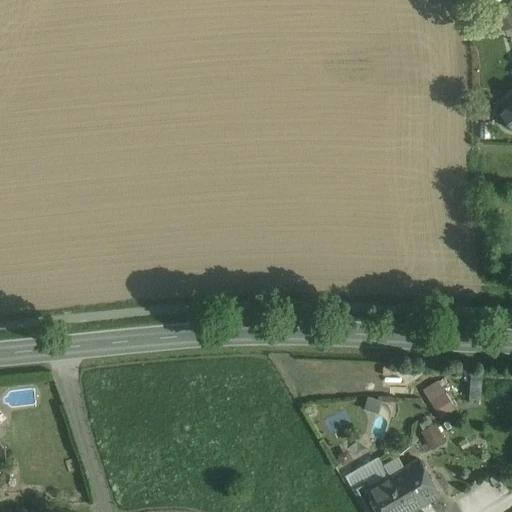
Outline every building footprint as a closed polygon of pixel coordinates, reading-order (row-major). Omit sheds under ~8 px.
[(511,105),(501,115),(511,127),(511,105)] [(439,377),(422,387),(440,417),(457,407),(439,377)] [(376,401),(368,398),(365,406),(373,409),(376,401)] [(435,424),(422,431),(429,444),(442,437),(435,424)] [(418,458),(389,475),(379,458),(346,477),(352,487),(364,480),(368,487),(366,488),(379,511),(411,511),(440,496),(418,458)] [(364,480),(352,487),(365,511),(379,511),(366,488),(368,487),(364,480)]
